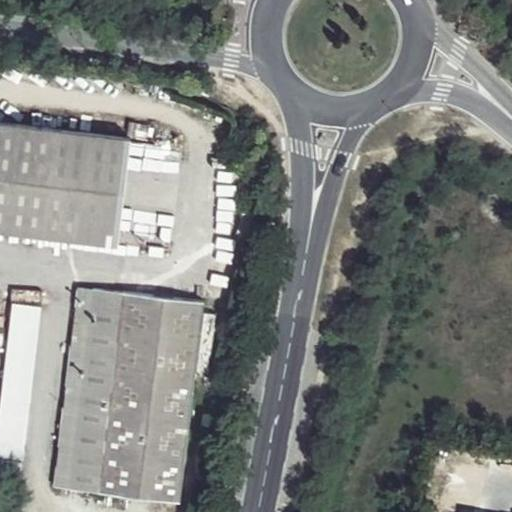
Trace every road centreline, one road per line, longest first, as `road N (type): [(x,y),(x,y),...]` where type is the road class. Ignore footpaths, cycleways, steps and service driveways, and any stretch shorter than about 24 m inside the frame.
road 1 (residential): [(0,21),(270,66)]
road 2 (secondary): [(259,511),(308,246)]
road 3 (unknown): [(0,266),(183,261)]
road 4 (secondary): [(308,246),(369,108)]
road 5 (secondary): [(296,98),(313,189),(308,246)]
road 6 (residential): [(511,111),(419,14)]
road 7 (residential): [(397,91),(468,96),(511,124)]
